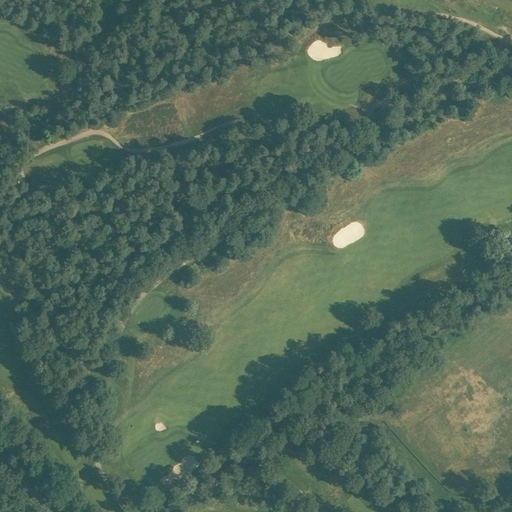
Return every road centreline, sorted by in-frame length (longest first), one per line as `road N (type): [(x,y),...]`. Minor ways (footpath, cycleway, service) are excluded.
road 1 (track): [(127,295),(511,37)]
road 2 (track): [(511,277),(145,511)]
